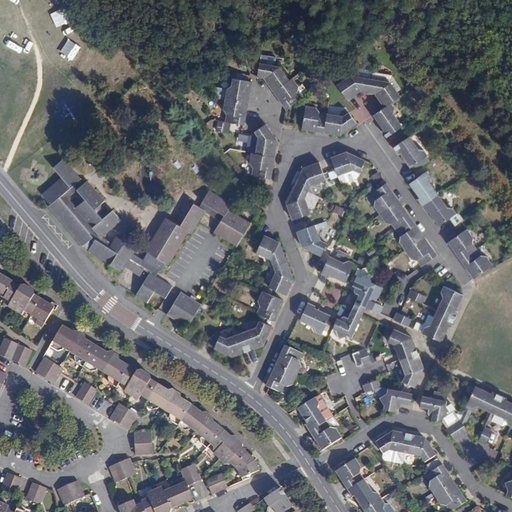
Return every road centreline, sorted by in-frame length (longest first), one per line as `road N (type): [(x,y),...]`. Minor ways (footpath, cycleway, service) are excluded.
road 1 (residential): [(249,395),(301,279),(275,208),(296,152),(368,143),(467,282)]
road 2 (residential): [(249,395),(110,305),(0,181)]
road 3 (residential): [(313,470),(392,422),(436,432),(473,487),(511,506)]
road 4 (residential): [(90,464),(113,449),(113,432),(33,384),(17,381),(0,417)]
